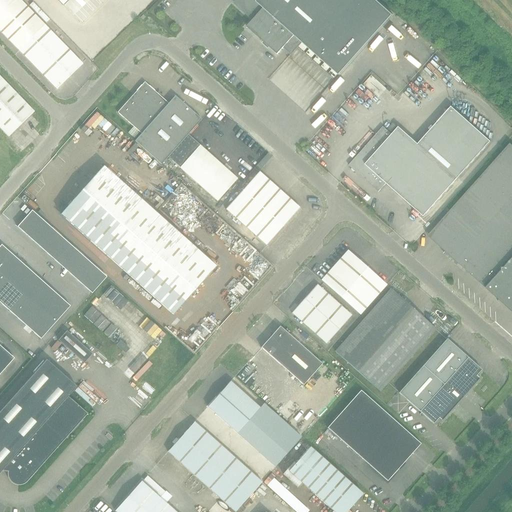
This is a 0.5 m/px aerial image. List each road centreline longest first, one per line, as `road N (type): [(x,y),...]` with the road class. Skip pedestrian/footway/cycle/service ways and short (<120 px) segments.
road 1 (unknown): [(72,182),(56,201),(56,218),(174,327),(191,321),(230,274),(229,256),(119,155),(103,156)]
road 2 (unclassified): [(71,511),(344,204)]
road 3 (unknown): [(320,183),(352,136),(376,117),(449,100),(488,110),(502,131),(498,151),(399,253)]
road 4 (unclassified): [(344,204),(162,44),(138,44),(67,120)]
road 5 (unclassified): [(511,352),(344,204)]
road 6 (unclassified): [(415,511),(511,402)]
